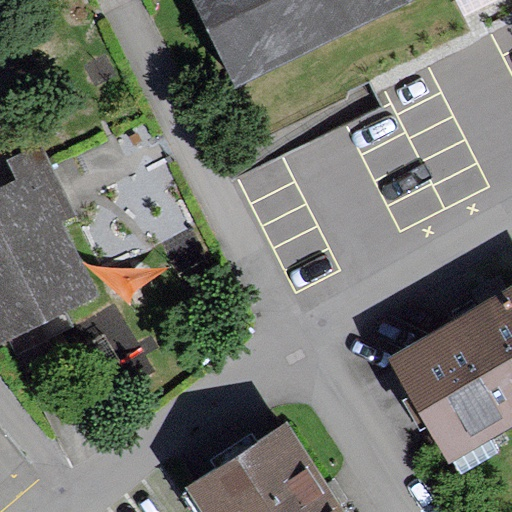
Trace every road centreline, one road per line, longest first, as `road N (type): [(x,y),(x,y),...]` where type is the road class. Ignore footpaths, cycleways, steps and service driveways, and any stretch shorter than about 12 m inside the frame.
road 1 (residential): [(291,347),(79,502)]
road 2 (residential): [(511,217),(291,347)]
road 3 (residential): [(396,511),(291,347)]
road 4 (residential): [(0,405),(79,502)]
